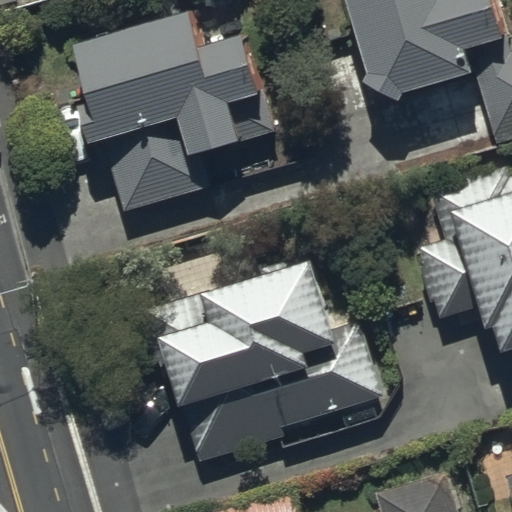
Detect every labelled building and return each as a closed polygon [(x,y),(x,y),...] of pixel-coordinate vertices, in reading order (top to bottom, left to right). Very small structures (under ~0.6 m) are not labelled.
[(511,41),(500,0),(355,0),(383,98),(417,116),(488,96),(482,75),(511,66),(511,41)] [(205,34),(89,69),(134,219),(218,195),(209,166),(283,144),(257,57),(215,70),(205,34)] [(511,175),(436,198),(452,251),(426,259),(447,329),(490,316),(501,352),(509,350),(511,360),(511,175)] [(325,284),(215,317),(224,345),(174,361),(207,471),(291,445),(289,438),(389,407),(366,334),(343,341),(325,284)] [(462,511),(455,486),(384,507),(385,511),(462,511)] [(303,511),(300,500),(261,511),(303,511)]
